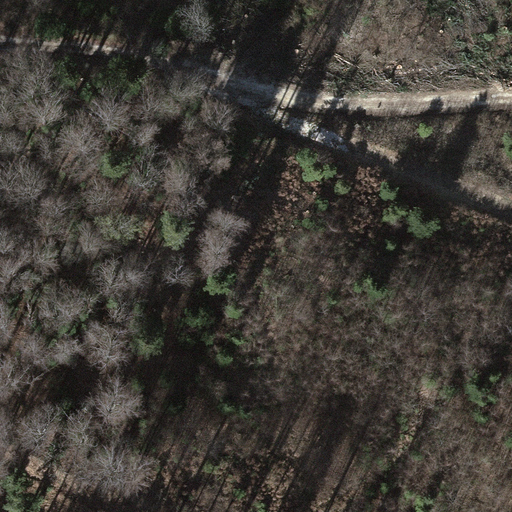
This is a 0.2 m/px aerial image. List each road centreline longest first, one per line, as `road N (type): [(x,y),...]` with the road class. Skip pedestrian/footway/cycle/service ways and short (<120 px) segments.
road 1 (track): [(511,97),(263,99),(192,73),(58,44),(0,44)]
road 2 (track): [(263,99),(402,172),(511,205)]
road 3 (track): [(0,445),(146,511)]
